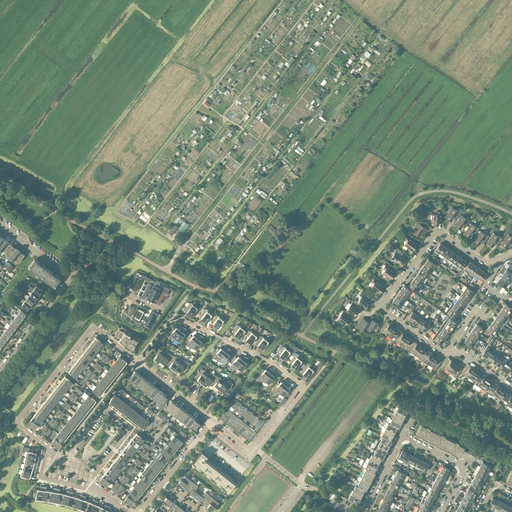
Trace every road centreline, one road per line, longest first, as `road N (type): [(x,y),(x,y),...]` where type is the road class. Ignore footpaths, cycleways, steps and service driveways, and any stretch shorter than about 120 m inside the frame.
road 1 (residential): [(211,421),(249,451),(300,385),(264,358),(175,316),(139,363)]
road 2 (track): [(85,228),(265,0)]
road 3 (track): [(419,193),(485,94),(348,0)]
road 4 (residential): [(497,258),(483,261),(438,232),(381,302),(448,351)]
road 5 (residential): [(47,449),(18,420),(91,329),(139,363)]
road 6 (residential): [(0,367),(68,277),(0,225)]
road 7 (track): [(0,151),(127,0)]
road 8 (residential): [(89,481),(131,428),(105,407),(63,460)]
